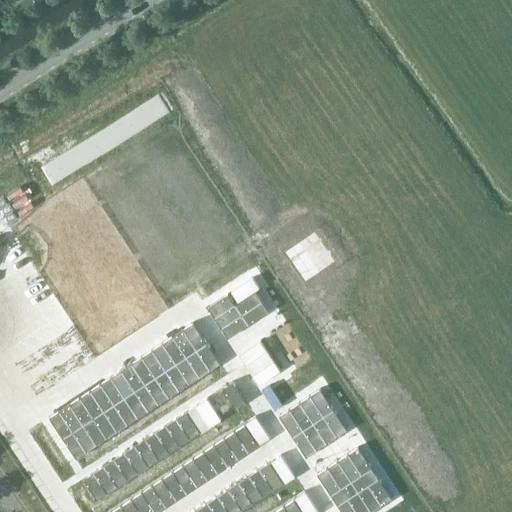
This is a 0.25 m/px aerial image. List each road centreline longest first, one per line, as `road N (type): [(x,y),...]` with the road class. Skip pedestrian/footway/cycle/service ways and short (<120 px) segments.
road 1 (tertiary): [(0,92),(144,0)]
road 2 (residential): [(0,408),(67,511)]
